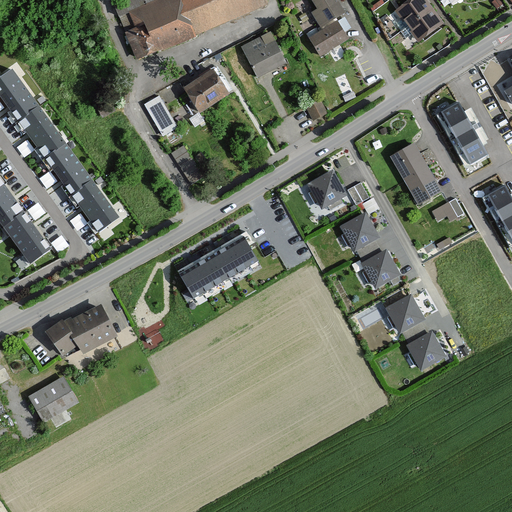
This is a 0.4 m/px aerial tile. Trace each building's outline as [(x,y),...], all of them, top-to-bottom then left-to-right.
[(136,64),(269,6),(266,0),(129,0),(111,8),(136,64)] [(347,15),(337,0),(309,0),(316,11),(311,15),(321,32),(347,15)] [(434,11),(425,0),(414,0),(395,13),(406,30),(434,11)] [(445,28),(434,11),(406,30),(418,46),(445,28)] [(338,24),(308,41),(318,59),(349,42),(338,24)] [(271,34),(240,50),(256,81),(287,65),(271,34)] [(39,110),(11,72),(0,80),(0,98),(19,124),(39,110)] [(184,89),(199,116),(230,99),(215,72),(184,89)] [(143,109),(164,139),(189,121),(179,107),(169,114),(158,98),(143,109)] [(457,98),(435,111),(469,171),(490,158),(457,98)] [(322,99),(308,107),(315,119),(329,111),(322,99)] [(66,147),(39,110),(19,124),(46,161),(66,147)] [(185,143),(173,150),(191,179),(203,172),(185,143)] [(392,159),(405,184),(429,171),(415,146),(392,159)] [(93,183),(66,147),(46,161),(73,198),(93,183)] [(405,184),(419,209),(443,196),(429,171),(405,184)] [(511,198),(497,172),(479,183),(511,241),(511,198)] [(323,213),(348,199),(333,173),(308,187),(323,213)] [(0,220),(4,226),(24,211),(0,177),(0,220)] [(119,218),(93,183),(73,198),(99,233),(119,218)] [(369,199),(360,184),(346,192),(355,207),(369,199)] [(436,224),(448,218),(443,208),(431,214),(436,224)] [(24,211),(4,226),(31,264),(52,249),(24,211)] [(342,229),(355,254),(382,240),(369,215),(342,229)] [(59,250),(70,243),(63,233),(52,240),(59,250)] [(238,239),(179,271),(194,304),(257,262),(242,235),(238,239)] [(445,250),(452,245),(449,239),(441,243),(445,250)] [(363,265),(377,292),(402,278),(388,252),(363,265)] [(401,337),(427,322),(411,296),(385,311),(401,337)] [(85,357),(119,338),(102,307),(68,325),(78,344),(85,357)] [(64,321),(47,335),(64,356),(78,344),(68,325),(64,321)] [(423,373),(448,358),(434,333),(409,348),(423,373)] [(66,413),(79,405),(62,378),(28,400),(49,433),(70,420),(66,413)] [(46,435),(23,397),(4,408),(27,446),(46,435)]
